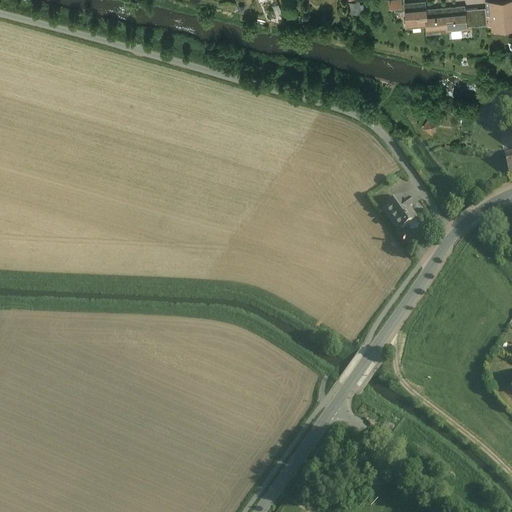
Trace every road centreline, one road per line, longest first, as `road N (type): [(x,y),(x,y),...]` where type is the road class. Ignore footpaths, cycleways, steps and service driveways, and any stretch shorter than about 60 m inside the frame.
road 1 (unclassified): [(450,238),(394,148),(354,113),(0,12)]
road 2 (tertiary): [(336,404),(450,238)]
road 3 (unclassified): [(454,511),(336,404)]
road 4 (tertiary): [(260,511),(336,404)]
